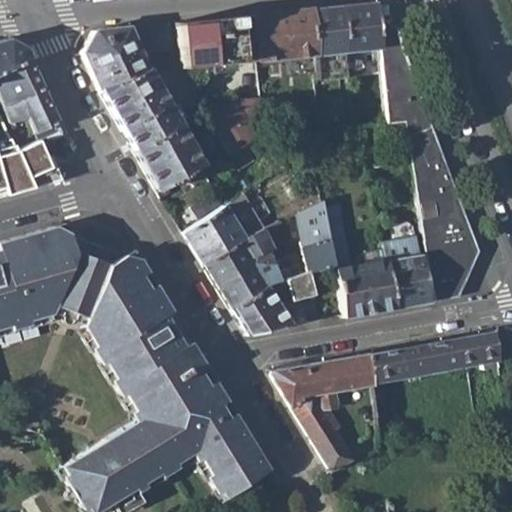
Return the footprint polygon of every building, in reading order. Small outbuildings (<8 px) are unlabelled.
[(340,6),(344,51),(378,48),(376,29),(373,3),(340,6)] [(307,9),(311,54),(344,51),(340,6),(307,9)] [(250,14),(254,60),(287,57),(290,74),(313,72),(311,54),(307,9),(250,14)] [(174,21),(178,67),(206,64),(254,60),(250,14),(236,16),(174,21)] [(170,51),(169,22),(122,26),(90,29),(78,51),(98,87),(142,70),(135,54),(170,51)] [(424,253),(432,300),(455,296),(477,255),(414,86),(393,27),(376,29),(378,48),(385,124),(400,123),(424,253)] [(0,72),(28,63),(21,48),(3,37),(0,38),(0,72)] [(19,112),(33,138),(42,135),(57,129),(28,63),(0,72),(0,108),(5,118),(19,112)] [(178,67),(178,68),(186,83),(210,76),(206,64),(178,67)] [(98,87),(131,149),(175,124),(171,119),(173,118),(165,104),(162,105),(142,70),(98,87)] [(231,99),(205,114),(227,153),(255,137),(263,136),(259,96),(231,99)] [(131,149),(157,197),(164,194),(160,187),(189,171),(193,177),(201,172),(175,124),(131,149)] [(60,134),(57,129),(42,135),(44,140),(60,134)] [(17,136),(5,141),(9,149),(22,143),(17,136)] [(0,197),(56,181),(45,158),(41,160),(31,139),(22,143),(9,149),(5,141),(0,142),(0,197)] [(245,175),(251,184),(291,158),(284,149),(245,175)] [(187,206),(194,218),(216,204),(209,193),(187,206)] [(296,213),(302,245),(324,237),(319,206),(317,201),(296,213)] [(178,232),(199,263),(240,238),(220,204),(178,232)] [(334,204),(319,206),(324,237),(329,264),(339,316),(340,317),(391,308),(382,262),(381,260),(361,264),(347,266),(334,204)] [(84,511),(164,463),(189,448),(217,495),(263,466),(237,424),(230,428),(130,263),(127,265),(121,254),(111,261),(104,266),(96,262),(99,253),(84,246),(81,256),(72,253),(68,232),(57,235),(53,224),(0,239),(0,327),(45,315),(47,309),(47,304),(58,300),(70,304),(79,312),(78,322),(133,413),(54,462),(84,511)] [(199,263),(213,286),(246,265),(267,258),(257,231),(240,238),(199,263)] [(121,254),(68,232),(72,253),(81,256),(84,246),(99,253),(96,262),(104,266),(111,261),(121,254)] [(300,261),(303,272),(329,264),(324,237),(302,245),(296,247),(300,261)] [(382,262),(391,308),(423,302),(426,301),(418,254),(400,256),(398,248),(379,250),(381,260),(382,262)] [(360,254),(361,264),(381,260),(379,250),(360,254)] [(418,254),(426,301),(432,300),(424,253),(418,254)] [(213,286),(226,307),(260,286),(287,278),(284,267),(272,271),(267,258),(246,265),(213,286)] [(135,259),(130,263),(230,428),(237,424),(135,259)] [(284,267),(287,278),(303,272),(300,261),(284,267)] [(309,293),(303,272),(287,278),(260,286),(226,307),(244,335),(306,322),(301,311),(281,314),(268,296),(281,295),(284,300),(309,293)] [(376,373),(478,355),(480,364),(495,362),(494,356),(490,330),(363,352),(367,375),(376,373)] [(332,388),(367,379),(367,375),(363,352),(268,370),(267,372),(326,470),(333,466),(347,458),(330,427),(334,424),(326,411),(321,412),(318,406),(332,404),(332,388)] [(380,400),(376,373),(367,375),(367,379),(370,401),(380,400)]
